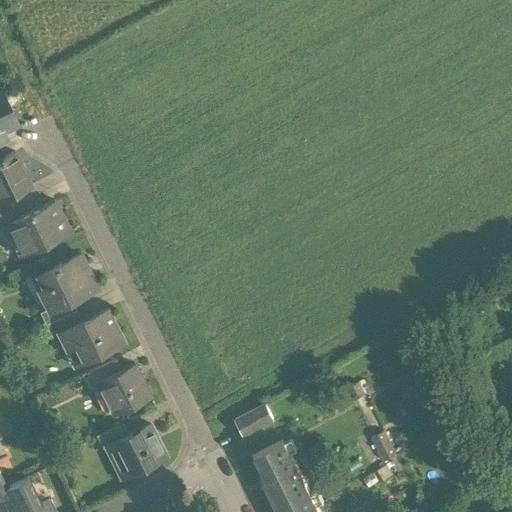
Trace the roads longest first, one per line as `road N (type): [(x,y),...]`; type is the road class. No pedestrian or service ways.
road 1 (residential): [(210,464),(53,139)]
road 2 (track): [(0,25),(53,139)]
